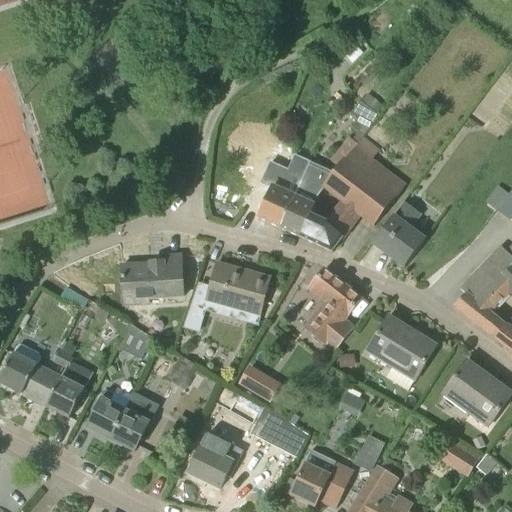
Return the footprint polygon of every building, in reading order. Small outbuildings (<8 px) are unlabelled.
[(362,137),(377,116),(358,103),(350,114),(357,118),(350,128),(362,137)] [(329,160),(338,169),(358,146),(349,137),(329,160)] [(338,169),(334,174),(328,182),(322,190),(333,198),(334,196),(343,203),(325,226),(317,237),(313,245),(332,254),(360,216),(374,227),(405,187),(372,161),(379,152),(363,139),(358,146),(338,169)] [(259,220),(280,230),(301,184),(301,183),(300,183),(308,163),(290,155),(285,167),(296,172),(286,194),(273,188),(259,220)] [(328,182),(334,174),(310,163),(301,183),(301,184),(280,230),(300,239),(309,219),(314,208),(311,205),(322,190),(328,182)] [(420,215),(404,203),(373,245),(405,269),(425,241),(409,229),(420,215)] [(426,208),(417,219),(428,227),(437,216),(426,208)] [(313,245),(317,237),(325,226),(309,219),(300,239),(313,245)] [(511,247),(506,253),(501,249),(497,253),(469,283),(461,291),(466,296),(454,308),(478,327),(479,326),(491,336),(490,336),(493,339),(506,326),(492,315),(497,309),(496,308),(503,301),(504,302),(509,296),(511,298),(511,247)] [(124,302),(184,299),(181,256),(162,258),(162,263),(150,264),(150,265),(122,267),(124,302)] [(217,265),(207,302),(259,317),(270,280),(217,265)] [(361,301),(326,273),(325,272),(313,287),(333,303),(309,333),(335,354),(354,330),(344,322),(361,301)] [(88,301),(67,289),(62,299),(83,311),(88,301)] [(104,324),(109,314),(99,309),(94,318),(104,324)] [(202,321),(188,317),(184,328),(199,332),(202,321)] [(436,346),(404,327),(388,317),(386,320),(387,321),(367,354),(415,382),(436,346)] [(511,354),(511,319),(506,326),(493,339),(506,351),(507,350),(511,354)] [(129,326),(117,349),(141,361),(152,340),(129,326)] [(152,339),(156,334),(149,329),(145,334),(152,339)] [(14,356),(11,354),(5,365),(8,366),(0,381),(0,384),(21,395),(21,396),(22,397),(37,367),(40,360),(38,355),(23,347),(18,349),(14,356)] [(86,394),(83,392),(93,373),(71,363),(73,360),(58,352),(52,363),(65,370),(61,379),(60,379),(46,409),(47,409),(47,408),(70,420),(79,401),(82,402),(86,394)] [(339,370),(354,368),(353,356),(338,357),(339,370)] [(184,390),(197,368),(181,358),(167,381),(184,390)] [(511,397),(511,394),(499,385),(467,362),(443,396),(487,429),(511,397),(511,398),(511,397)] [(37,367),(22,397),(46,409),(60,379),(37,367)] [(247,379),(239,382),(242,391),(250,387),(247,379)] [(115,392),(113,395),(107,391),(88,429),(98,434),(97,436),(110,443),(131,401),(115,392)] [(363,404),(347,395),(340,409),(356,417),(363,404)] [(154,415),(146,411),(148,406),(133,397),(131,401),(110,443),(123,449),(124,447),(135,453),(154,415)] [(250,436),(284,453),(295,429),(280,418),(264,409),(262,413),(236,398),(226,416),(253,431),(250,436)] [(278,412),(288,414),(290,405),(279,403),(278,412)] [(184,451),(190,438),(174,430),(167,443),(184,451)] [(373,468),(387,438),(371,431),(357,461),(373,468)] [(226,477),(230,479),(243,453),(208,435),(188,475),(219,490),(226,477)] [(480,439),(473,442),(476,451),(483,448),(480,439)] [(467,479),(481,457),(455,442),(441,463),(467,479)] [(306,465),(298,482),(290,478),(283,493),(315,508),(319,501),(336,509),(353,473),(335,464),(335,463),(311,452),(310,453),(309,453),(304,464),(306,465)] [(485,477),(496,464),(487,456),(476,469),(485,477)] [(372,474),(348,511),(407,511),(384,499),(390,489),(389,488),(393,481),(386,477),(389,470),(379,465),(374,475),(372,474)]
